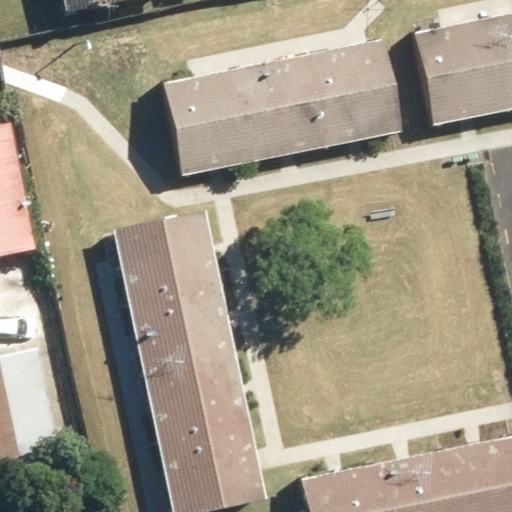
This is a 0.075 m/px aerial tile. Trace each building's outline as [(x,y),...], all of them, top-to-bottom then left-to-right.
[(55,0),(58,12),(127,0),(55,0)] [(511,12),(406,33),(424,125),(511,107),(511,12)] [(375,42),(158,84),(175,175),(392,133),(375,42)] [(0,254),(29,249),(1,121),(0,120),(0,254)] [(195,210),(105,229),(166,511),(206,511),(258,501),(195,210)] [(0,356),(0,462),(56,451),(33,349),(0,356)] [(511,511),(511,456),(508,438),(291,480),(297,511),(511,511)]
